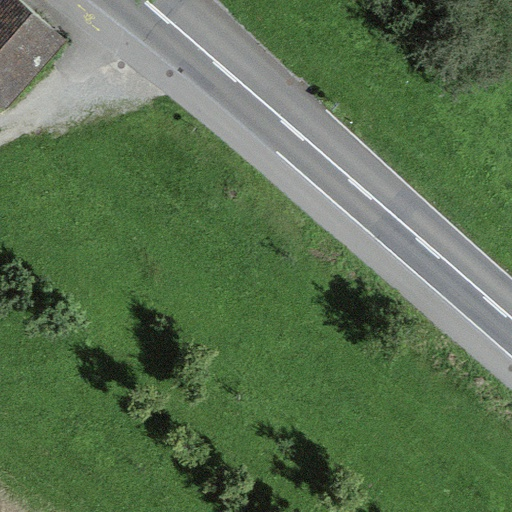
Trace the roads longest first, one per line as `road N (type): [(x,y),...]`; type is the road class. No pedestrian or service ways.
road 1 (secondary): [(511,322),(140,0)]
road 2 (track): [(162,18),(0,128)]
